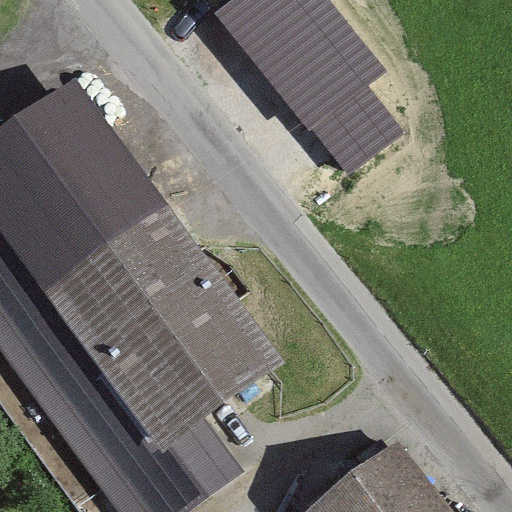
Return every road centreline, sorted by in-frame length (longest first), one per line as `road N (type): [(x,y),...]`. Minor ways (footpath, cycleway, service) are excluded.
road 1 (tertiary): [(101,0),(404,381)]
road 2 (unclassified): [(404,381),(282,464),(247,511)]
road 3 (tertiary): [(404,381),(510,511)]
